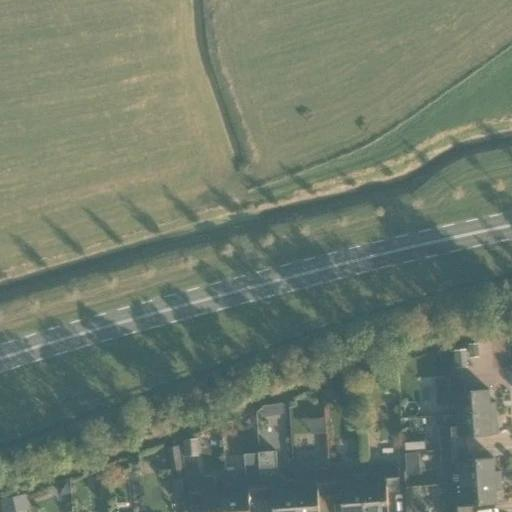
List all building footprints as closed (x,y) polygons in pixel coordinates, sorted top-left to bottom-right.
[(454,353),(455,371),(467,370),(465,352),(454,353)] [(457,403),(458,414),(498,412),(497,402),(491,403),(490,390),(464,392),(463,379),(438,381),(439,404),(457,403)] [(332,403),(340,397),(332,387),(324,392),(332,403)] [(433,451),(442,450),(467,448),(467,436),(493,434),(492,421),(498,421),(498,412),(458,414),(459,426),(441,427),(441,439),(432,439),(433,451)] [(406,440),(406,452),(426,451),(425,439),(406,440)] [(184,457),(199,456),(198,440),(183,441),(184,457)] [(172,472),(183,470),(179,447),(167,449),(172,472)] [(452,484),(463,483),(502,480),(502,471),(496,472),(495,458),(468,460),(467,448),(442,450),(444,473),(452,472),(452,484)] [(259,453),(261,474),(262,499),(275,498),(275,511),(297,511),(297,490),(296,480),(284,481),(284,472),(278,473),(277,452),(259,453)] [(377,484),(365,485),(366,511),(389,511),(388,491),(400,490),(399,464),(376,466),(377,484)] [(366,511),(365,485),(364,474),(353,475),(352,468),(330,469),(331,494),(343,494),(344,511),(366,511)] [(308,489),(297,490),(297,511),(320,511),(319,495),(331,494),(330,469),(307,471),(308,489)] [(251,511),(250,500),(262,499),(261,474),(238,476),(239,484),(227,485),(228,495),(228,511),(251,511)] [(228,511),(228,495),(216,495),(215,477),(192,479),(193,504),(206,503),(206,511),(228,511)] [(173,496),(185,495),(184,479),(172,480),(173,496)] [(503,490),(502,480),(463,483),(463,495),(445,496),(446,511),(471,511),(471,505),(498,503),(497,490),(503,490)] [(60,497),(71,493),(68,482),(56,485),(60,497)] [(1,502),(3,511),(24,511),(31,510),(27,495),(1,502)] [(413,511),(422,511),(422,503),(413,504),(413,511)]
